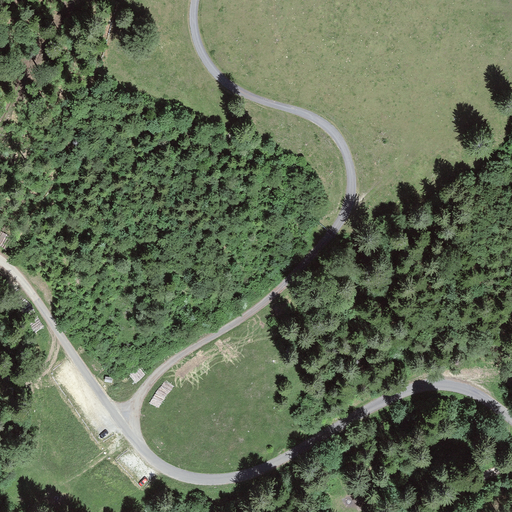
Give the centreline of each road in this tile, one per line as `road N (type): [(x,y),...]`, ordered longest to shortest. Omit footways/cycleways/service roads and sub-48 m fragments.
road 1 (track): [(196,0),(196,39),(213,70),(242,93),(328,127),(347,156),(350,194),(299,270),(161,370),(124,424)]
road 2 (unclassified): [(71,353),(150,458),(204,480),(250,473),(385,400),(444,385)]
road 3 (track): [(30,511),(133,438)]
